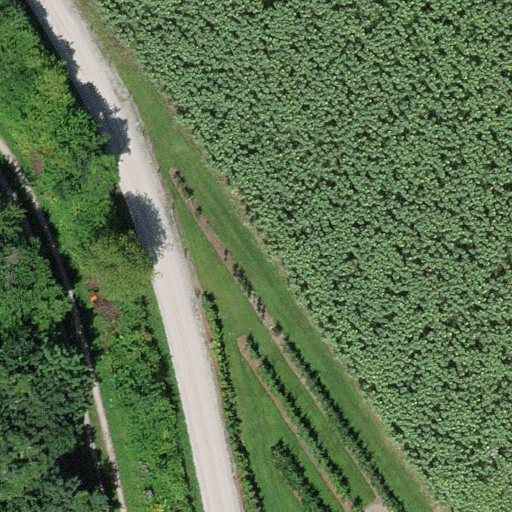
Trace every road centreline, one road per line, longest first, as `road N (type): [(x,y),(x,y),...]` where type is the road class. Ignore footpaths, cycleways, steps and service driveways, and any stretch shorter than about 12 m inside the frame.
road 1 (track): [(34,0),(85,81),(132,190),(214,511)]
road 2 (track): [(0,174),(61,317),(104,511)]
